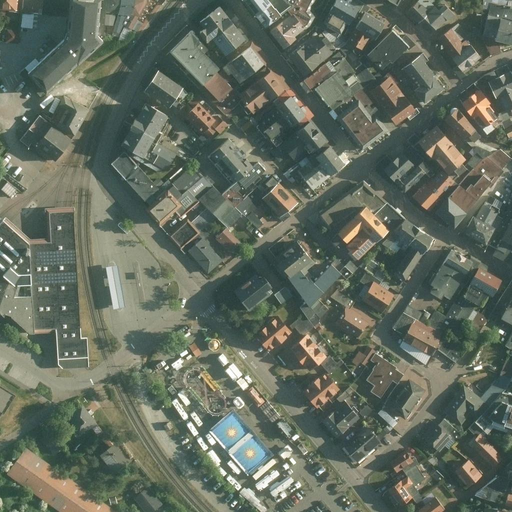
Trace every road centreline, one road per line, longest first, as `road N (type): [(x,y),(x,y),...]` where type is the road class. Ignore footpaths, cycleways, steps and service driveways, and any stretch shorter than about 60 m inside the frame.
road 1 (residential): [(355,479),(423,419),(438,395),(436,376),(379,333),(444,235)]
road 2 (residential): [(154,48),(114,121),(102,166),(199,295)]
road 3 (residential): [(199,295),(355,479)]
road 4 (residential): [(0,349),(60,383),(88,382),(199,295)]
road 5 (residential): [(309,208),(154,48)]
road 6 (residential): [(459,89),(309,208)]
road 7 (residential): [(309,208),(199,295)]
road 8 (residential): [(370,0),(421,40),(459,89)]
